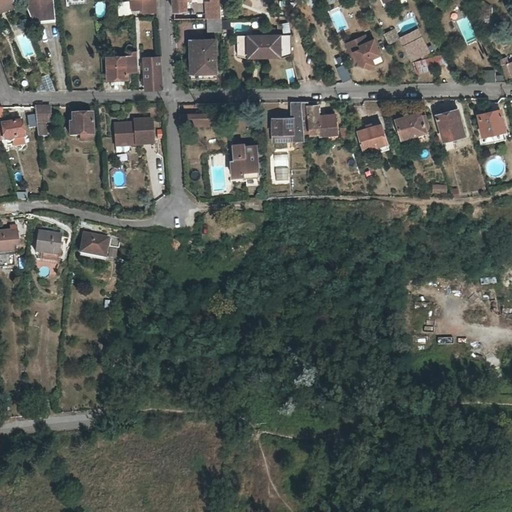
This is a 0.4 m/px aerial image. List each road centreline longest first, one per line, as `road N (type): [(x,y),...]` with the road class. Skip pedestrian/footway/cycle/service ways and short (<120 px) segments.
road 1 (residential): [(171,94),(511,87)]
road 2 (residential): [(171,94),(175,213),(139,225),(28,206)]
road 3 (residential): [(6,96),(171,94)]
